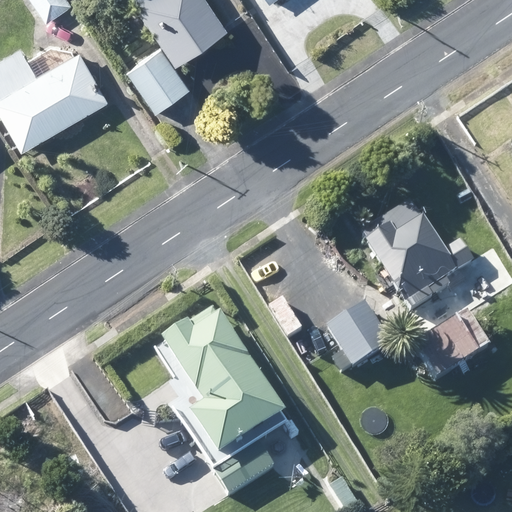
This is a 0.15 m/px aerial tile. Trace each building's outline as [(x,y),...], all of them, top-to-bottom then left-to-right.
[(47,23),(69,8),(73,6),(69,0),(31,0),(41,14),(47,23)] [(197,55),(209,45),(228,33),(205,0),(136,0),(140,5),(138,6),(159,37),(163,43),(179,66),(197,55)] [(157,115),(193,90),(164,48),(128,73),(157,115)] [(0,112),(24,154),(111,103),(82,52),(40,77),(23,49),(0,62),(0,100),(0,101),(0,100),(0,112)] [(410,311),(448,287),(452,285),(448,279),(475,262),(461,240),(446,249),(415,199),(363,232),(364,233),(368,239),(366,240),(397,289),(410,311)] [(354,367),(393,342),(366,302),(328,327),(345,352),(335,358),(338,363),(344,372),(353,366),(354,367)] [(201,425),(220,456),(286,414),(221,310),(217,313),(214,307),(196,319),(164,339),(166,341),(205,403),(192,411),(201,425)] [(490,349),(469,317),(415,352),(436,384),(490,349)] [(273,471),(257,448),(215,477),(231,500),(273,471)]
